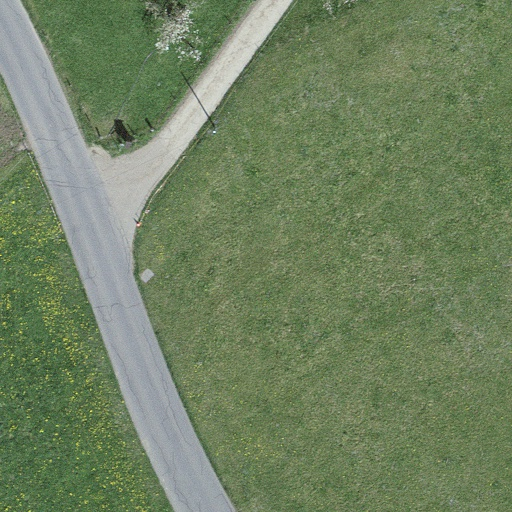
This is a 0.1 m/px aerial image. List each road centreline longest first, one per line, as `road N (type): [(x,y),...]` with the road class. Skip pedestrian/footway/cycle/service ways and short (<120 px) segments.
road 1 (unclassified): [(205,511),(158,429),(91,218),(0,18)]
road 2 (track): [(91,218),(169,142),(275,0)]
